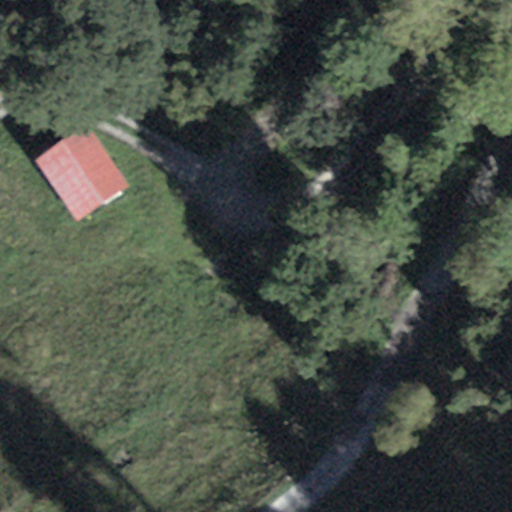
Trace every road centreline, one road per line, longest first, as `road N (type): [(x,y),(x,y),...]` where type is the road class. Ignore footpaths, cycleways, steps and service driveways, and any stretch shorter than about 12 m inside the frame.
road 1 (track): [(0,113),(106,123),(183,176),(213,209),(253,229),(380,142),(470,33),(511,19)]
road 2 (track): [(280,511),(334,456),(475,177),(511,139)]
road 3 (track): [(330,0),(294,202)]
